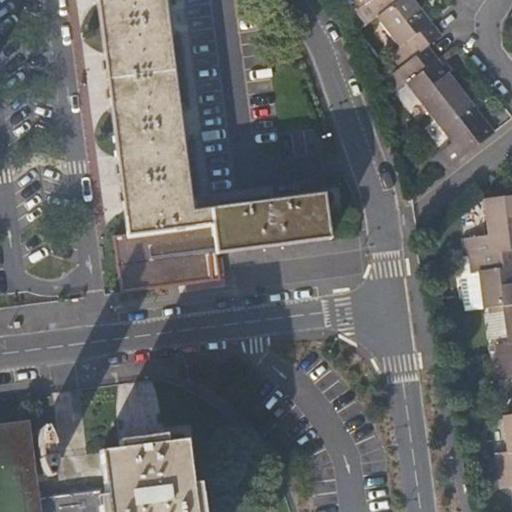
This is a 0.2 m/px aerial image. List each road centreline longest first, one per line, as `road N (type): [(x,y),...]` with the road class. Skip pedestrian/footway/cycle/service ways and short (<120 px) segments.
road 1 (residential): [(0,354),(393,303)]
road 2 (residential): [(294,0),(337,77),(382,221)]
road 3 (residential): [(421,511),(393,303)]
road 4 (residential): [(511,145),(415,218),(382,221)]
